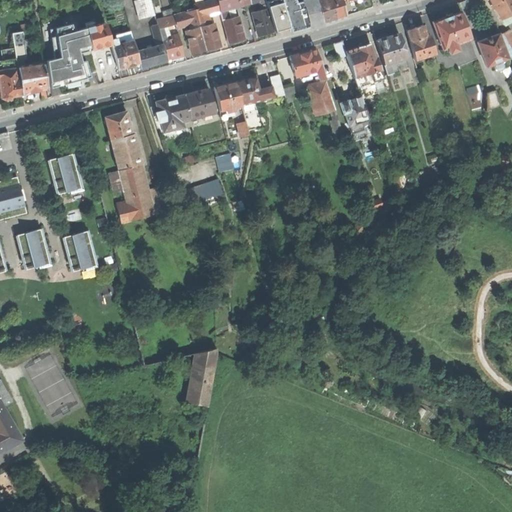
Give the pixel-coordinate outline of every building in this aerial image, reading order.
[(140,20),(156,15),(151,0),(139,0),(135,1),(140,20)] [(220,11),(216,0),(212,0),(194,5),(195,10),(199,23),(209,21),(207,15),(220,11)] [(216,0),(220,11),(243,5),(241,0),(216,0)] [(265,34),(274,32),(267,9),(268,9),(265,0),(241,0),(243,5),(259,1),(261,5),(263,5),(264,10),(253,13),(259,36),(265,34)] [(306,28),(322,23),(316,1),(315,0),(301,0),(296,2),(295,0),(281,0),(284,8),(290,27),(291,32),(306,28)] [(346,16),(342,2),(341,0),(318,0),(316,1),(322,23),(334,20),(346,16)] [(511,0),(490,0),(504,25),(511,19),(511,13),(511,0)] [(282,29),(290,27),(284,8),(270,12),(275,31),(282,29)] [(190,26),(199,23),(195,10),(174,16),(176,24),(177,28),(189,24),(190,26)] [(440,44),(442,48),(446,47),(448,53),(457,50),(455,44),(470,38),(460,12),(443,18),(433,22),(434,26),(435,32),(439,44),(440,44)] [(157,21),(158,24),(160,28),(176,24),(174,16),(157,21)] [(240,41),(245,40),(239,17),(224,21),(230,44),(240,41)] [(102,47),(112,44),(111,40),(106,23),(86,28),(87,30),(88,36),(91,47),(92,50),(102,47)] [(215,23),(201,27),(207,50),(215,48),(221,46),(215,23)] [(157,43),(163,41),(162,39),(160,28),(158,24),(152,26),(157,43)] [(405,31),(414,60),(435,54),(429,35),(425,36),(422,25),(414,28),(405,31)] [(206,50),(200,27),(186,31),(192,54),(197,53),(206,50)] [(493,64),(494,68),(495,68),(497,70),(501,68),(502,65),(501,61),(511,56),(511,36),(508,29),(492,36),(477,42),(487,66),(493,64)] [(83,80),(92,78),(87,61),(83,62),(80,49),(91,47),(88,36),(87,30),(57,37),(61,58),(47,60),(52,89),(83,80)] [(16,58),(17,67),(25,66),(24,60),(26,59),(22,32),(12,33),(15,48),(16,58)] [(177,58),(185,56),(179,34),(162,39),(163,41),(164,45),(168,60),(177,58)] [(375,41),(383,65),(388,63),(406,57),(398,34),(390,36),(375,41)] [(129,66),(140,63),(134,40),(118,44),(117,38),(111,40),(112,44),(119,69),(129,66)] [(333,44),(338,58),(346,55),(345,51),(341,41),(333,44)] [(369,72),(372,82),(383,78),(376,58),(374,59),(368,43),(366,43),(364,42),(362,43),(358,44),(358,47),(345,51),(346,55),(354,77),(369,72)] [(156,64),(168,60),(164,45),(144,50),(149,66),(156,64)] [(2,60),(16,58),(15,48),(1,50),(2,60)] [(289,57),(295,76),(308,72),(309,76),(317,74),(319,80),(325,79),(315,50),(296,55),(289,57)] [(16,58),(2,60),(0,60),(0,69),(17,67),(16,58)] [(25,66),(17,67),(22,95),(34,92),(47,89),(43,63),(25,66)] [(388,63),(383,65),(386,75),(392,73),(388,63)] [(22,95),(17,67),(0,69),(0,86),(2,98),(5,100),(10,99),(13,96),(22,95)] [(275,96),(284,94),(278,75),(270,77),(275,96)] [(235,82),(241,105),(252,102),(261,100),(255,77),(247,79),(235,82)] [(335,109),(326,81),(309,85),(306,90),(315,115),(335,109)] [(225,85),(213,88),(219,111),(225,109),(225,112),(233,110),(233,107),(241,105),(235,82),(225,85)] [(468,95),(478,91),(477,85),(466,88),(468,95)] [(198,92),(184,95),(191,119),(214,113),(208,90),(204,91),(203,90),(198,92)] [(487,94),(486,111),(500,106),(495,90),(487,94)] [(163,131),(192,124),(191,119),(184,95),(175,98),(171,95),(168,96),(166,96),(164,99),(164,101),(156,103),(158,112),(155,113),(158,121),(160,121),(163,131)] [(375,144),(360,96),(354,98),(354,100),(350,101),(347,103),(346,101),(340,104),(343,113),(344,112),(351,133),(362,129),(367,147),(375,144)] [(252,102),(241,105),(242,111),(254,108),(252,102)] [(104,117),(110,139),(132,134),(125,112),(110,116),(104,117)] [(240,137),(248,135),(245,122),(237,124),(240,137)] [(132,134),(110,139),(112,149),(118,171),(142,165),(134,133),(132,134)] [(71,192),(85,189),(79,167),(76,168),(72,152),(49,158),(58,193),(70,189),(71,192)] [(215,157),(219,173),(233,169),(230,153),(215,157)] [(497,161),(508,163),(509,157),(498,155),(497,161)] [(142,165),(118,171),(108,173),(121,223),(155,214),(152,204),(142,165)] [(0,218),(27,212),(18,175),(0,179),(0,218)] [(395,177),(387,179),(391,190),(399,187),(395,177)] [(172,195),(177,208),(221,193),(217,179),(172,195)] [(157,202),(152,204),(155,214),(172,210),(169,199),(168,197),(157,200),(157,202)] [(381,206),(379,200),(366,204),(368,211),(381,206)] [(242,202),(233,204),(236,212),(244,210),(242,202)] [(371,220),(366,215),(353,229),(358,234),(371,220)] [(41,267),(53,264),(43,227),(18,233),(26,268),(40,265),(41,267)] [(87,269),(99,266),(89,229),(64,236),(73,270),(86,266),(87,269)] [(105,291),(98,292),(100,303),(108,302),(105,291)] [(184,402),(208,407),(217,355),(216,348),(193,353),(184,402)] [(48,423),(62,416),(38,373),(24,381),(48,423)] [(9,399),(4,391),(0,384),(0,449),(20,439),(1,404),(9,399)]
